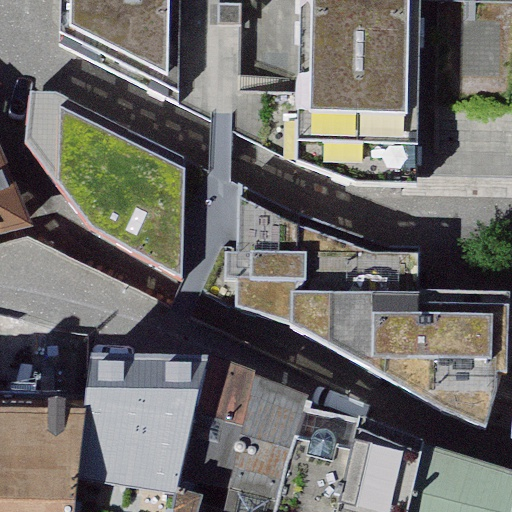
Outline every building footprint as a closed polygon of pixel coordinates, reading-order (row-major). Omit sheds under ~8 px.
[(68,0),(68,53),(188,116),(191,4),(191,0),(68,0)] [(271,159),(343,197),(428,199),(433,0),(432,0),(310,0),(310,7),(249,6),(191,4),(188,116),(223,134),(271,159)] [(511,10),(487,10),(444,10),(442,115),(511,116),(511,10)] [(92,245),(197,301),(203,161),(66,95),(28,95),(25,159),(92,245)] [(0,251),(42,246),(7,155),(0,148),(0,251)] [(239,323),(293,344),(293,300),(441,301),(439,253),(396,247),(292,208),(244,183),(239,323)] [(511,303),(441,301),(293,300),(293,344),(502,451),(511,411),(511,303)] [(189,511),(192,497),(223,373),(106,339),(102,421),(93,511),(189,511)] [(192,497),(243,507),(271,392),(223,373),(192,497)] [(295,511),(326,421),(271,392),(243,507),(241,511),(295,511)] [(93,511),(102,421),(0,418),(0,511),(93,511)] [(295,511),(354,511),(374,440),(326,421),(295,511)] [(354,511),(425,511),(441,465),(374,440),(354,511)] [(511,511),(511,486),(441,465),(425,511),(511,511)]
